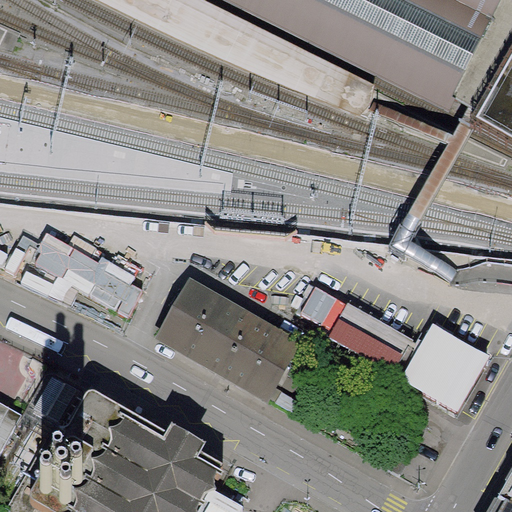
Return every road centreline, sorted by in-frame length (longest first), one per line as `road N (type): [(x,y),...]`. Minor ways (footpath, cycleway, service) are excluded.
road 1 (tertiary): [(0,302),(389,511)]
road 2 (tertiary): [(450,511),(511,404)]
